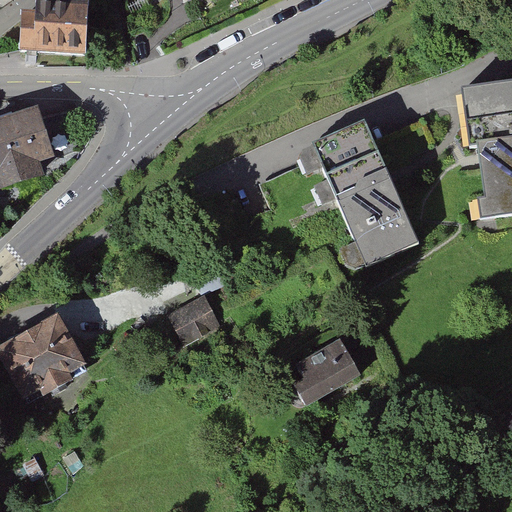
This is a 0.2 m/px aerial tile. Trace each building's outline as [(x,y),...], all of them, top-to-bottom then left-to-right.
[(177,0),(183,11),(206,0),(177,0)] [(35,16),(19,18),(17,55),(84,59),(88,9),(38,6),(35,16)] [(511,85),(462,93),(481,219),(511,214),(511,85)] [(34,110),(0,121),(0,193),(41,180),(37,167),(52,162),(34,110)] [(362,133),(314,156),(369,271),(417,248),(362,133)] [(349,276),(365,271),(358,250),(342,255),(349,276)] [(203,298),(166,319),(185,352),(223,330),(203,298)] [(54,316),(0,349),(0,376),(20,409),(86,368),(54,316)] [(359,380),(335,341),(293,365),(304,384),(294,389),(307,411),(359,380)]
